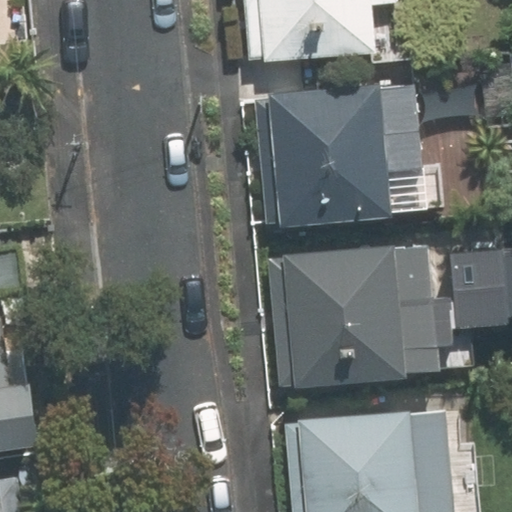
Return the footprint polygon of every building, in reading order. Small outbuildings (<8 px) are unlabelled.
[(265,0),(269,57),(385,50),(382,0),(265,0)] [(511,110),(511,56),(483,60),(489,113),(511,110)] [(423,77),(272,92),(285,223),(436,208),(423,77)] [(437,239),(287,251),(297,381),(447,369),(437,239)] [(10,379),(1,314),(0,313),(0,441),(47,435),(38,375),(10,379)] [(462,511),(452,402),(301,417),(310,511),(462,511)] [(0,511),(30,511),(25,470),(0,473),(0,511)]
